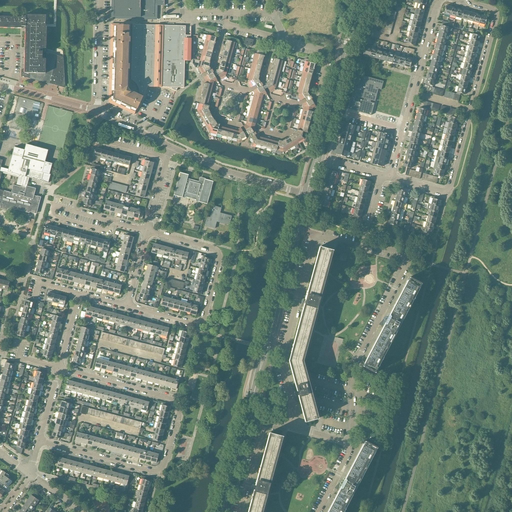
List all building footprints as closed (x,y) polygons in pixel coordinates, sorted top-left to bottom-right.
[(155,18),(155,0),(113,0),(113,17),(155,18)] [(313,23),(310,33),(329,37),(334,16),(332,15),(335,0),(289,0),(288,6),(292,7),(289,18),(308,22),(313,23)] [(450,15),(452,7),(446,6),(443,14),(450,15)] [(473,22),(475,14),(469,12),(467,20),(473,22)] [(65,88),(63,57),(48,53),(48,49),(46,49),(46,27),(45,27),(45,16),(25,15),(25,16),(21,16),(21,17),(0,16),(0,27),(22,28),(22,27),(25,27),(24,70),(21,70),(21,76),(58,86),(65,88)] [(485,25),(487,17),(481,15),(478,23),(485,25)] [(128,81),(130,24),(111,24),(111,26),(110,26),(108,99),(111,104),(134,115),(142,97),(131,92),(128,87),(129,87),(130,87),(130,88),(131,89),(131,90),(137,93),(137,91),(136,90),(136,89),(136,88),(135,87),(135,86),(134,85),(133,84),(132,83),(131,83),(130,82),(129,81),(128,81)] [(132,25),(131,80),(133,81),(136,84),(137,86),(139,90),(139,93),(143,95),(144,93),(147,87),(168,87),(176,91),(178,87),(184,88),(184,84),(184,71),(184,70),(184,61),(190,61),(190,56),(190,36),(190,35),(185,35),(185,26),(162,25),(132,24),(132,25)] [(451,31),(452,29),(440,25),(439,31),(447,34),(448,30),(451,31)] [(479,42),(480,36),(472,34),(470,40),(479,42)] [(215,43),(217,38),(206,35),(205,40),(215,43)] [(444,45),(445,39),(437,37),(436,43),(444,45)] [(252,47),(254,40),(245,38),(243,44),(252,47)] [(414,46),(416,40),(408,38),(406,44),(414,46)] [(235,48),(237,43),(226,40),(225,46),(235,48)] [(477,48),(479,42),(470,40),(469,46),(477,48)] [(365,47),(363,55),(369,56),(371,49),(372,46),(366,44),(365,47)] [(475,54),(477,48),(469,46),(467,52),(475,54)] [(380,60),(382,52),(379,51),(380,48),(377,47),(376,50),(374,58),(380,60)] [(263,61),(265,56),(254,53),(253,59),(263,61)] [(398,64),(400,56),(394,55),(392,63),(398,64)] [(439,63),(441,57),(432,55),(431,60),(439,63)] [(413,64),(414,60),(405,58),(403,66),(409,67),(410,63),(413,64)] [(283,67),(285,61),(274,59),(273,64),(283,67)] [(314,70),(315,64),(305,61),(304,67),(314,70)] [(471,71),(472,65),(464,63),(463,69),(471,71)] [(228,74),(230,69),(219,66),(219,69),(226,75),(226,74),(228,74)] [(436,74),(437,68),(429,66),(428,72),(436,74)] [(201,75),(211,69),(209,67),(198,68),(201,75)] [(460,68),(459,74),(461,75),(469,77),(471,71),(463,69),(460,68)] [(226,75),(219,69),(216,71),(221,80),(226,77),(225,75),(226,75)] [(218,82),(216,78),(215,77),(211,80),(210,80),(208,75),(203,78),(205,80),(204,83),(215,86),(215,83),(218,82)] [(376,95),(378,89),(381,90),(383,82),(368,78),(359,75),(357,81),(359,82),(357,87),(354,86),(352,93),(355,94),(355,96),(359,97),(364,99),(371,100),(374,101),(376,95)] [(468,83),(469,77),(461,75),(459,81),(468,83)] [(432,87),(434,80),(426,78),(425,84),(425,85),(429,86),(432,87)] [(277,88),(279,82),(269,79),(268,82),(275,88),(276,87),(277,88)] [(251,88),(260,83),(258,80),(249,81),(249,82),(248,83),(251,88)] [(275,88),(268,82),(265,84),(266,85),(267,88),(270,93),(275,90),(274,88),(275,88)] [(464,95),(466,89),(458,86),(456,92),(464,95)] [(267,95),(265,92),(265,91),(260,93),(259,93),(257,89),(253,91),(254,93),(253,96),(264,99),(265,96),(267,95)] [(300,101),(309,96),(308,93),(298,94),(299,95),(297,96),(300,101)] [(371,115),(374,103),(373,105),(370,104),(370,102),(371,100),(364,99),(363,100),(358,99),(359,97),(355,96),(352,95),(351,97),(348,109),(371,115)] [(316,108),(314,104),(310,106),(308,106),(306,102),(302,104),(303,107),(302,110),(313,112),(314,110),(316,108)] [(260,114),(261,109),(250,106),(249,111),(260,114)] [(425,116),(426,110),(418,108),(417,114),(425,116)] [(203,122),(212,116),(210,112),(200,117),(203,122)] [(206,126),(215,121),(212,116),(203,122),(206,126)] [(456,125),(458,119),(450,116),(448,122),(456,125)] [(257,125),(258,119),(248,117),(246,122),(257,125)] [(421,128),(423,122),(415,120),(413,125),(421,128)] [(209,133),(217,124),(215,121),(206,126),(209,133)] [(256,128),(257,125),(246,122),(245,125),(243,126),(246,130),(250,128),(251,128),(253,132),(258,130),(256,128)] [(455,130),(456,125),(448,122),(447,128),(455,130)] [(344,123),(343,128),(355,131),(357,126),(344,123)] [(217,135),(219,124),(217,124),(209,133),(217,135)] [(246,137),(240,128),(238,129),(239,143),(242,142),(241,139),(246,137)] [(343,128),(341,133),(354,137),(354,136),(353,136),(354,131),(355,132),(355,131),(343,128)] [(305,140),(307,133),(297,130),(296,133),(305,140)] [(418,139),(420,133),(412,131),(410,137),(418,139)] [(378,132),(376,137),(389,140),(390,135),(378,132)] [(252,147),(261,135),(259,133),(250,138),(252,142),(250,144),(252,147)] [(305,140),(296,133),(293,134),(299,144),(305,140)] [(341,133),(340,138),(352,142),(354,137),(341,133)] [(299,144),(293,134),(289,137),(294,146),(299,144)] [(261,146),(264,136),(261,135),(252,147),(255,148),(256,145),(261,146)] [(294,146),(289,137),(284,140),(290,149),(294,146)] [(375,142),(387,146),(389,140),(376,137),(378,138),(376,142),(375,142)] [(340,138),(338,144),(351,147),(352,142),(340,138)] [(450,148),(452,142),(444,140),(442,146),(450,148)] [(375,142),(374,148),(386,151),(387,146),(375,142)] [(0,205),(0,206),(0,207),(0,208),(0,209),(0,208),(7,210),(7,208),(14,210),(15,209),(16,209),(29,213),(29,212),(36,214),(40,197),(33,196),(35,189),(36,189),(27,186),(29,178),(48,183),(50,175),(49,174),(52,164),(45,162),(48,150),(26,144),(24,150),(14,147),(8,169),(0,167),(2,160),(3,160),(0,159),(0,205)] [(338,144),(337,149),(349,152),(351,147),(338,144)] [(100,158),(102,150),(96,148),(94,156),(100,158)] [(374,148),(372,153),(385,156),(386,151),(374,148)] [(337,149),(336,154),(346,157),(347,152),(349,152),(337,149)] [(106,159),(108,151),(102,150),(100,158),(106,159)] [(447,159),(449,154),(440,151),(438,151),(436,156),(447,159)] [(372,153),(371,158),(383,161),(385,156),(372,153)] [(123,164),(125,156),(119,155),(117,163),(123,164)] [(129,166),(131,158),(125,156),(123,164),(129,166)] [(445,165),(447,159),(436,156),(434,162),(445,165)] [(371,158),(369,163),(382,167),(383,161),(371,158)] [(152,169),(153,163),(145,160),(143,166),(152,169)] [(410,168),(412,162),(404,160),(402,166),(410,168)] [(444,171),(445,165),(434,162),(433,168),(436,169),(444,171)] [(150,175),(152,169),(143,166),(142,172),(150,175)] [(339,175),(340,172),(331,169),(331,171),(328,171),(327,176),(335,178),(336,175),(339,175)] [(442,177),(444,171),(436,169),(434,175),(442,177)] [(149,180),(150,175),(142,172),(140,178),(149,180)] [(207,204),(213,181),(205,179),(200,177),(199,182),(187,178),(188,175),(180,172),(174,195),(182,197),(182,196),(199,200),(199,201),(198,201),(198,202),(207,204)] [(97,183),(98,177),(91,175),(89,181),(97,183)] [(147,186),(149,180),(140,178),(139,184),(147,186)] [(368,188),(370,182),(362,180),(360,185),(368,188)] [(146,192),(147,186),(139,184),(137,189),(146,192)] [(367,193),(368,188),(360,185),(359,191),(367,193)] [(330,196),(332,190),(324,188),(322,194),(330,196)] [(144,198),(146,192),(137,189),(135,195),(144,198)] [(408,194),(409,190),(404,189),(403,191),(398,189),(396,195),(404,197),(405,193),(408,194)] [(329,202),(330,196),(322,194),(321,200),(329,202)] [(403,203),(404,197),(396,195),(395,201),(403,203)] [(364,205),(365,199),(357,197),(356,203),(364,205)] [(439,207),(440,200),(432,198),(431,204),(439,207)] [(327,208),(329,202),(321,200),(319,206),(327,208)] [(109,211),(112,202),(106,201),(103,209),(109,211)] [(395,201),(393,207),(401,209),(404,210),(406,204),(403,203),(395,201)] [(115,213),(117,204),(112,202),(109,211),(115,213)] [(121,214),(123,205),(117,204),(115,213),(121,214)] [(428,204),(426,209),(429,210),(437,212),(439,207),(431,204),(428,204)] [(126,216),(129,207),(123,205),(121,214),(126,216)] [(230,224),(231,216),(220,213),(221,208),(212,206),(210,212),(211,213),(210,218),(208,217),(207,217),(205,224),(207,224),(208,225),(208,227),(215,229),(217,222),(223,224),(224,222),(229,223),(229,224),(230,224)] [(132,217),(135,208),(129,207),(126,216),(132,217)] [(138,219),(141,210),(135,208),(132,217),(138,219)] [(354,209),(352,215),(353,215),(354,215),(353,217),(360,218),(360,217),(362,211),(354,209)] [(436,218),(437,212),(429,210),(427,216),(436,218)] [(398,221),(400,215),(392,212),(390,218),(398,221)] [(396,227),(398,221),(390,218),(388,224),(396,227)] [(432,230),(434,224),(426,222),(424,228),(432,230)] [(50,234),(52,226),(46,224),(44,232),(50,234)] [(55,236),(58,228),(52,226),(50,234),(55,236)] [(431,236),(432,230),(424,228),(423,234),(431,236)] [(67,239),(69,231),(63,229),(61,237),(67,239)] [(72,243),(73,240),(75,232),(69,231),(67,239),(66,242),(72,243)] [(79,242),(81,234),(75,232),(73,240),(79,242)] [(84,243),(87,235),(81,234),(79,242),(84,243)] [(132,243),(133,237),(125,235),(123,241),(132,243)] [(96,247),(98,238),(92,237),(90,245),(96,247)] [(107,253),(110,242),(104,240),(102,248),(101,251),(107,253)] [(130,249),(132,243),(123,241),(121,247),(130,249)] [(157,254),(159,245),(153,244),(151,252),(157,254)] [(163,255),(165,247),(159,245),(157,254),(163,255)] [(129,255),(130,249),(121,247),(120,252),(129,255)] [(168,257),(171,248),(165,247),(163,255),(168,257)] [(302,361),(319,296),(331,250),(320,247),(290,361),(302,361)] [(48,257),(50,250),(42,248),(40,254),(48,257)] [(174,259),(177,250),(171,248),(168,257),(174,259)] [(180,260),(182,252),(177,250),(174,259),(180,260)] [(127,261),(129,255),(120,252),(118,258),(127,261)] [(186,262),(188,253),(182,252),(180,260),(186,262)] [(46,262),(48,257),(40,254),(38,260),(46,262)] [(208,265),(210,259),(202,257),(200,263),(208,265)] [(124,272),(125,266),(117,264),(115,270),(124,272)] [(155,273),(156,267),(148,264),(146,270),(155,273)] [(43,274),(45,268),(37,266),(35,272),(43,274)] [(61,278),(63,270),(57,268),(55,277),(61,278)] [(67,280),(69,271),(63,270),(61,278),(67,280)] [(153,278),(155,273),(146,270),(144,276),(153,278)] [(72,282),(75,273),(69,271),(67,280),(72,282)] [(78,283),(81,274),(75,273),(72,282),(78,283)] [(84,285),(86,276),(81,274),(78,283),(84,285)] [(90,286),(92,278),(86,276),(84,285),(90,286)] [(152,284),(153,278),(144,276),(143,282),(152,284)] [(95,288),(98,279),(92,278),(90,286),(95,288)] [(391,341),(400,325),(407,311),(412,300),(421,284),(409,278),(362,366),(374,373),(376,370),(384,354),(387,349),(391,341)] [(101,289),(104,281),(98,279),(95,288),(101,289)] [(204,282),(196,280),(193,280),(191,285),(194,286),(202,288),(204,282)] [(107,291),(110,282),(104,281),(101,289),(107,291)] [(113,293),(115,284),(110,282),(107,291),(113,293)] [(150,290),(152,284),(143,282),(141,288),(150,290)] [(119,294),(121,285),(115,284),(113,293),(119,294)] [(200,294),(202,288),(194,286),(192,292),(200,294)] [(148,296),(150,290),(141,288),(140,293),(148,296)] [(52,302),(54,294),(48,293),(47,296),(46,295),(44,300),(46,300),(46,301),(52,302)] [(147,302),(148,296),(140,293),(138,299),(147,302)] [(65,302),(66,297),(60,296),(58,304),(64,305),(63,307),(66,308),(67,303),(65,302)] [(167,307),(169,299),(163,297),(161,305),(167,307)] [(34,309),(36,301),(30,299),(30,301),(25,300),(24,306),(32,308),(34,309)] [(172,309),(175,300),(169,299),(167,307),(172,309)] [(184,312),(186,303),(180,302),(178,310),(184,312)] [(190,313),(192,305),(186,303),(184,312),(190,313)] [(196,315),(198,307),(192,305),(190,313),(196,315)] [(91,316),(93,308),(87,306),(85,315),(91,316)] [(97,318),(99,309),(93,308),(91,316),(97,318)] [(103,320),(105,311),(99,309),(97,318),(103,320)] [(108,321),(111,312),(105,311),(103,320),(108,321)] [(29,320),(30,314),(22,312),(21,318),(29,320)] [(114,323),(117,314),(111,312),(108,321),(114,323)] [(120,324),(122,316),(117,314),(114,323),(120,324)] [(60,323),(62,317),(54,315),(52,321),(60,323)] [(126,326),(128,317),(122,316),(120,324),(126,326)] [(132,327),(134,319),(128,317),(126,326),(132,327)] [(137,329),(140,320),(134,319),(132,327),(137,329)] [(143,331),(145,322),(140,320),(137,329),(143,331)] [(58,329),(60,323),(52,321),(50,321),(49,324),(51,324),(50,327),(58,329)] [(149,332),(151,323),(145,322),(143,331),(149,332)] [(155,334),(157,325),(151,323),(149,332),(155,334)] [(160,335),(163,327),(157,325),(155,334),(160,335)] [(88,335),(90,329),(82,327),(80,333),(88,335)] [(166,337),(169,328),(163,327),(160,335),(166,337)] [(24,337),(25,331),(17,329),(16,335),(24,337)] [(188,339),(190,333),(182,331),(180,337),(188,339)] [(87,341),(88,335),(80,333),(79,339),(87,341)] [(52,352),(54,346),(46,344),(44,350),(52,352)] [(83,352),(85,346),(77,344),(75,350),(83,352)] [(50,358),(52,352),(44,350),(43,356),(50,358)] [(80,364),(82,358),(74,356),(72,362),(80,364)] [(100,369),(103,360),(97,358),(94,367),(100,369)] [(106,370),(108,361),(103,360),(100,369),(106,370)] [(180,368),(182,362),(174,360),(172,366),(180,368)] [(112,372),(114,363),(108,361),(106,370),(112,372)] [(317,419),(309,390),(302,361),(290,361),(306,422),(317,419)] [(12,370),(14,365),(5,362),(4,368),(12,370)] [(118,373),(120,364),(114,363),(112,372),(118,373)] [(123,375),(126,366),(120,364),(118,373),(123,375)] [(129,376),(132,368),(126,366),(123,375),(129,376)] [(10,376),(12,370),(4,368),(2,374),(10,376)] [(135,378),(137,369),(132,368),(129,376),(135,378)] [(141,379),(143,371),(137,369),(135,378),(141,379)] [(43,379),(45,373),(37,371),(35,377),(43,379)] [(147,381),(149,372),(143,371),(141,379),(147,381)] [(152,383),(155,374),(149,372),(147,381),(152,383)] [(158,384),(161,375),(155,374),(152,383),(158,384)] [(164,386),(166,377),(161,375),(158,384),(164,386)] [(41,385),(43,379),(35,377),(33,383),(41,385)] [(170,387),(172,379),(166,377),(164,386),(170,387)] [(176,389),(178,380),(172,379),(170,387),(176,389)] [(0,386),(7,388),(9,382),(1,380),(0,382),(0,386)] [(71,390),(73,382),(67,380),(65,389),(71,390)] [(77,392),(79,383),(73,382),(71,390),(77,392)] [(83,394),(85,385),(79,383),(77,392),(83,394)] [(88,395),(91,387),(85,385),(83,394),(88,395)] [(94,397),(96,388),(91,387),(88,395),(94,397)] [(38,396),(40,391),(32,388),(30,394),(38,396)] [(100,398),(102,390),(96,388),(94,397),(100,398)] [(106,400),(108,391),(102,390),(100,398),(106,400)] [(117,403),(120,394),(114,393),(112,401),(117,403)] [(123,405),(126,396),(120,394),(117,403),(123,405)] [(129,406),(131,398),(126,396),(123,405),(129,406)] [(135,408),(137,399),(131,398),(129,406),(135,408)] [(141,409),(143,401),(137,399),(135,408),(141,409)] [(68,409),(70,403),(62,401),(60,407),(68,409)] [(146,411),(149,402),(143,401),(141,409),(146,411)] [(168,413),(170,407),(162,405),(160,411),(168,413)] [(34,414),(35,408),(27,406),(26,412),(34,414)] [(30,426),(32,420),(24,417),(22,423),(30,426)] [(63,426),(65,420),(57,418),(56,424),(63,426)] [(29,431),(30,426),(22,423),(20,423),(18,429),(21,429),(29,431)] [(54,430),(52,436),(60,438),(61,435),(68,437),(68,436),(69,434),(62,432),(54,430)] [(81,442),(83,434),(77,432),(75,441),(81,442)] [(260,511),(269,482),(281,436),(270,433),(249,511),(260,511)] [(92,445),(94,437),(89,435),(86,444),(92,445)] [(98,447),(100,439),(94,437),(92,445),(98,447)] [(104,449),(106,440),(100,439),(98,447),(104,449)] [(110,450),(112,442),(106,440),(104,449),(110,450)] [(24,449),(26,443),(18,441),(16,446),(13,446),(12,448),(21,454),(22,448),(24,449)] [(342,511),(370,460),(377,448),(364,441),(326,511),(342,511)] [(115,452),(118,443),(112,442),(110,450),(115,452)] [(121,453),(123,445),(118,443),(115,452),(121,453)] [(127,455),(129,446),(123,445),(121,453),(127,455)] [(133,457),(135,448),(129,446),(127,455),(133,457)] [(139,458),(141,450),(135,448),(133,457),(139,458)] [(144,460),(147,451),(141,450),(139,458),(144,460)] [(156,463),(158,454),(152,453),(150,461),(156,463)] [(63,467),(65,459),(59,457),(57,466),(63,467)] [(74,471),(76,462),(71,460),(68,469),(74,471)] [(80,472),(82,464),(76,462),(74,471),(80,472)] [(86,474),(88,465),(82,464),(80,472),(86,474)] [(92,475),(94,467),(88,465),(86,474),(92,475)] [(97,477),(100,468),(94,467),(92,475),(97,477)] [(103,478),(106,470),(100,468),(97,477),(103,478)] [(109,480),(111,471),(106,470),(103,478),(109,480)] [(11,481),(7,478),(9,475),(3,471),(0,474),(0,485),(1,486),(3,484),(7,487),(11,481)] [(115,482),(117,473),(111,471),(109,480),(115,482)] [(121,483),(123,475),(117,473),(115,482),(121,483)] [(126,485),(129,476),(123,475),(121,483),(126,485)] [(142,479),(140,485),(148,487),(150,481),(147,480),(148,478),(142,476),(141,478),(142,479)] [(147,493),(148,487),(140,485),(139,490),(147,493)] [(39,500),(31,495),(27,500),(35,505),(39,500)] [(35,505),(27,500),(24,505),(31,511),(35,505)]
